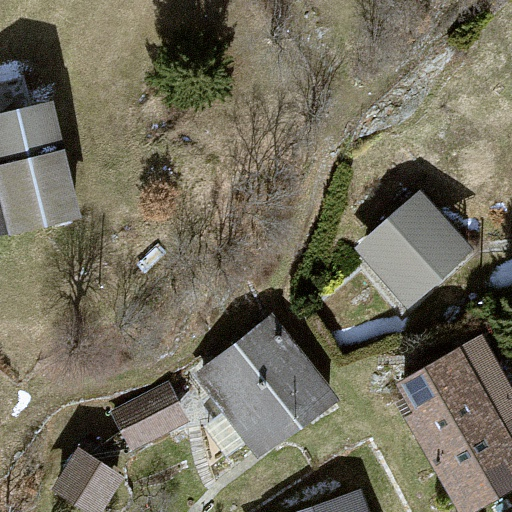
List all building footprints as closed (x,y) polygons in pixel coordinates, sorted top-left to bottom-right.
[(0,233),(88,213),(61,95),(0,109),(0,233)] [(422,194),(361,247),(407,300),(468,247),(422,194)] [(271,320),(205,371),(267,450),(333,399),(271,320)] [(511,399),(477,340),(406,381),(420,406),(411,411),(466,507),(511,479),(511,399)] [(184,419),(166,385),(115,412),(133,446),(184,419)] [(98,511),(121,477),(79,451),(56,487),(97,511),(98,511)] [(368,511),(363,493),(306,511),(368,511)]
